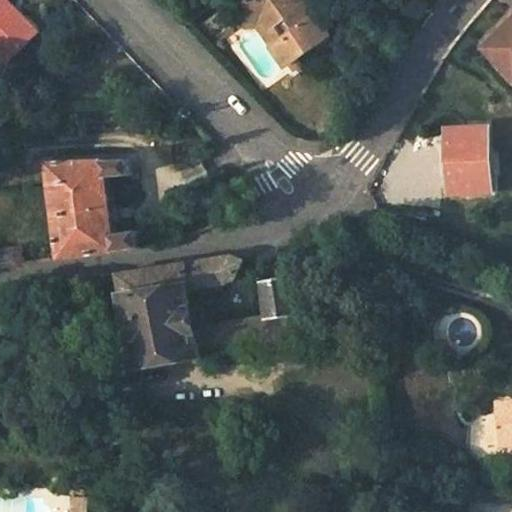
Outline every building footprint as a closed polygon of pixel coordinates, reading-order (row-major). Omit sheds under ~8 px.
[(15,11),(4,0),(0,0),(0,55),(8,64),(34,38),(11,15),(15,11)] [(245,0),(247,10),(255,9),(257,28),(274,27),(285,42),(275,48),(288,67),(289,66),(292,70),(296,67),(294,63),(331,37),(305,0),(245,0)] [(248,30),(257,28),(255,9),(247,10),(248,30)] [(511,16),(479,48),(511,81),(511,16)] [(452,46),(468,57),(476,46),(460,34),(456,40),(452,46)] [(451,194),(493,193),(489,126),(448,128),(451,194)] [(131,162),(52,167),(63,260),(141,248),(139,234),(116,236),(110,179),(131,176),(131,162)] [(0,270),(25,267),(23,248),(0,250),(0,270)] [(120,276),(136,367),(262,345),(258,319),(199,329),(193,289),(228,282),(236,278),(243,262),(233,259),(185,267),(120,276)] [(288,282),(265,285),(268,317),(293,314),(288,282)] [(262,345),(263,354),(299,348),(293,314),(268,317),(258,319),(262,345)] [(511,403),(497,405),(499,427),(500,445),(501,447),(511,446),(511,403)] [(499,427),(487,428),(488,446),(500,445),(499,427)] [(81,511),(82,497),(68,496),(66,511),(81,511)]
